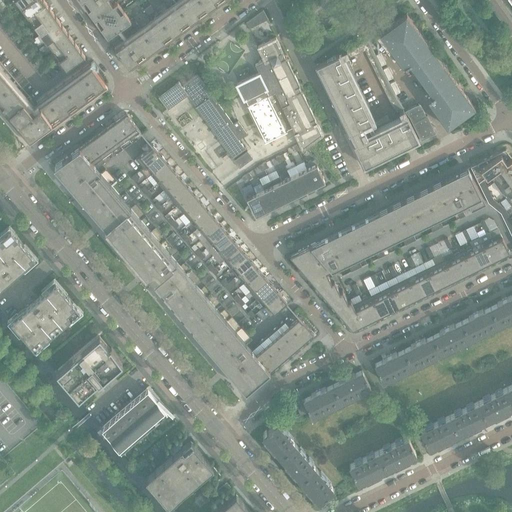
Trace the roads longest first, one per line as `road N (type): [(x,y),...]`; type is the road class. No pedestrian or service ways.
road 1 (tertiary): [(221,434),(4,180)]
road 2 (residential): [(256,243),(510,119)]
road 3 (residential): [(256,243),(126,90)]
road 4 (residential): [(344,511),(511,429)]
road 5 (residential): [(511,271),(345,350)]
road 6 (residential): [(126,90),(252,0)]
road 7 (residential): [(4,180),(126,90)]
road 8 (residential): [(221,434),(289,377),(345,350)]
road 9 (residential): [(422,0),(510,119)]
road 10 (residential): [(345,350),(256,243)]
